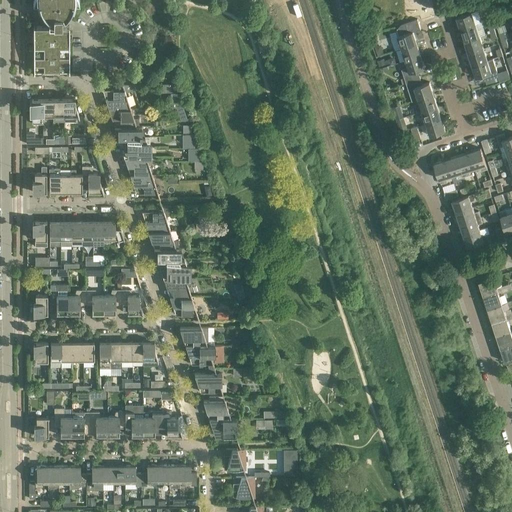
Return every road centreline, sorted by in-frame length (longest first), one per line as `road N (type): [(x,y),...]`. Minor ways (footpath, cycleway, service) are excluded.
road 1 (residential): [(124,201),(86,81),(5,83)]
road 2 (residential): [(8,448),(202,442)]
road 3 (residential): [(457,270),(425,189),(422,153),(462,135)]
road 4 (residential): [(8,325),(167,323)]
road 5 (residential): [(462,135),(436,57),(454,52),(442,17)]
road 6 (residential): [(500,395),(457,270)]
road 7 (residential): [(167,323),(124,201)]
road 8 (residential): [(202,442),(167,323)]
road 9 (residential): [(6,202),(8,325)]
road 10 (residential): [(8,325),(8,448)]
